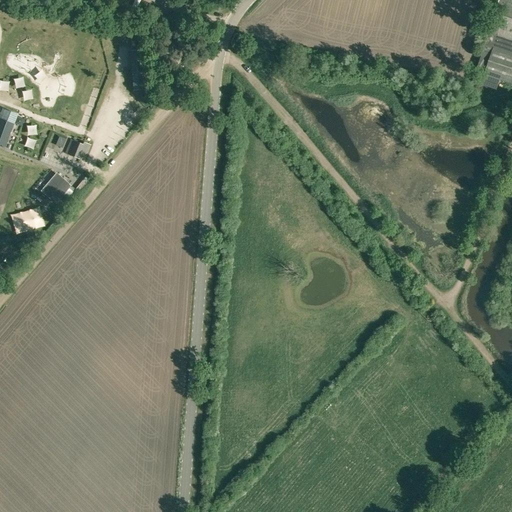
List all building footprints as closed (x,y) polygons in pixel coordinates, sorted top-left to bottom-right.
[(511,0),(499,0),(489,32),(511,39),(511,0)] [(131,89),(147,87),(143,47),(127,49),(131,89)] [(500,80),(511,84),(511,53),(494,47),(485,75),(476,72),(473,82),(497,90),(500,80)] [(0,145),(5,147),(14,124),(0,118),(0,145)] [(71,140),(66,153),(83,160),(88,147),(71,140)] [(55,206),(70,188),(56,176),(41,193),(55,206)]
